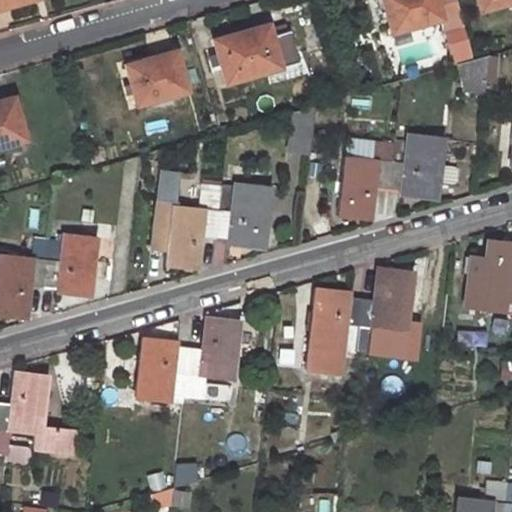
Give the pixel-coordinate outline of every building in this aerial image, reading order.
[(379,0),(388,29),(437,15),(459,9),(456,0),(379,0)] [(261,68),(274,65),(266,35),(264,25),(249,29),(248,26),(209,36),(221,79),(261,68)] [(295,70),(283,30),(266,35),(274,65),(261,68),(264,78),(295,70)] [(133,100),(165,92),(182,87),(170,45),(153,50),(154,53),(122,61),(133,100)] [(462,72),(484,75),(487,50),(458,58),(462,72)] [(487,50),(484,75),(482,85),(491,86),(495,51),(487,50)] [(484,75),(462,72),(464,83),(482,85),(484,75)] [(0,141),(24,134),(13,96),(0,99),(0,141)] [(307,147),(312,100),(290,106),(284,144),(307,147)] [(387,182),(415,185),(415,188),(432,190),(433,179),(436,159),(439,132),(404,127),(403,135),(392,134),(392,137),(390,154),(387,182)] [(344,150),(337,208),(351,210),(352,204),(370,205),(373,181),(387,182),(390,154),(392,137),(368,135),(368,133),(347,131),(345,150),(344,150)] [(436,159),(433,179),(443,180),(452,178),(453,167),(446,160),(436,159)] [(155,167),(147,238),(164,240),(168,198),(172,169),(155,167)] [(258,240),(265,179),(230,175),(230,179),(219,178),(214,230),(241,232),(240,238),(258,240)] [(164,240),(162,257),(179,259),(179,254),(196,255),(200,228),(214,230),(219,178),(206,176),(203,202),(168,198),(164,240)] [(83,289),(91,229),(53,225),(52,235),(45,234),(40,281),(67,284),(67,287),(83,289)] [(0,248),(0,310),(3,311),(4,304),(23,306),(26,279),(40,281),(45,234),(32,232),(30,252),(0,248)] [(511,291),(511,243),(498,242),(498,239),(483,237),(481,254),(478,280),(465,278),(462,304),(500,308),(502,298),(510,299),(511,292),(511,291)] [(478,280),(481,254),(468,253),(465,278),(478,280)] [(365,321),(399,325),(405,269),(389,267),(389,271),(371,270),(368,295),(355,294),(352,320),(350,348),(362,349),(365,321)] [(309,286),(299,371),(334,375),(337,346),(350,348),(352,320),(355,294),(323,291),(324,287),(309,286)] [(229,374),(235,316),(218,314),(217,320),(200,318),(197,344),(185,343),(180,392),(191,393),(194,371),(229,374)] [(139,335),(132,396),(166,399),(167,391),(180,392),(185,343),(155,340),(155,336),(139,335)] [(2,427),(28,429),(26,444),(66,449),(68,424),(35,421),(40,373),(23,370),(22,375),(7,374),(5,401),(0,400),(0,453),(0,454),(0,458),(24,461),(26,448),(22,446),(1,443),(2,427)] [(499,511),(503,477),(487,476),(485,496),(455,493),(452,511),(499,511)] [(511,511),(511,478),(503,477),(499,511),(511,511)] [(149,506),(167,501),(169,484),(151,489),(149,506)] [(171,501),(185,503),(187,489),(172,487),(171,501)]
